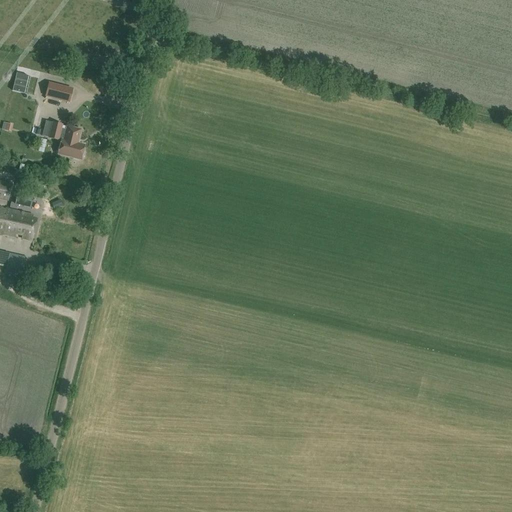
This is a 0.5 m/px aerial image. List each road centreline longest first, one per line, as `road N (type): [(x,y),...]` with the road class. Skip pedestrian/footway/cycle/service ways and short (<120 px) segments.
road 1 (unclassified): [(34,511),(161,0)]
road 2 (track): [(511,122),(152,34)]
